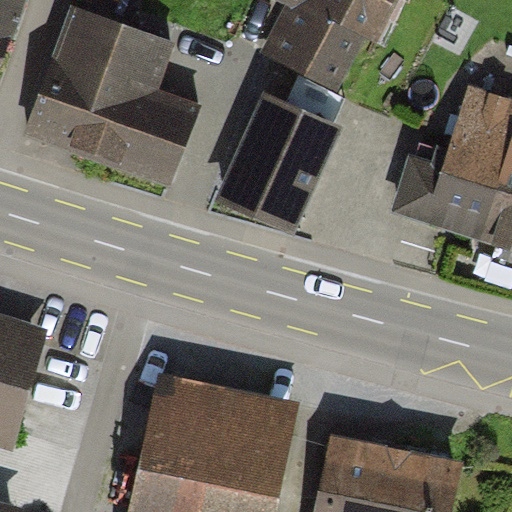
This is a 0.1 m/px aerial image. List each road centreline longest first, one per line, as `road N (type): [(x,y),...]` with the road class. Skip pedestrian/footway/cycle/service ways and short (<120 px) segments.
road 1 (secondary): [(0,211),(511,359)]
road 2 (residential): [(66,0),(0,197)]
